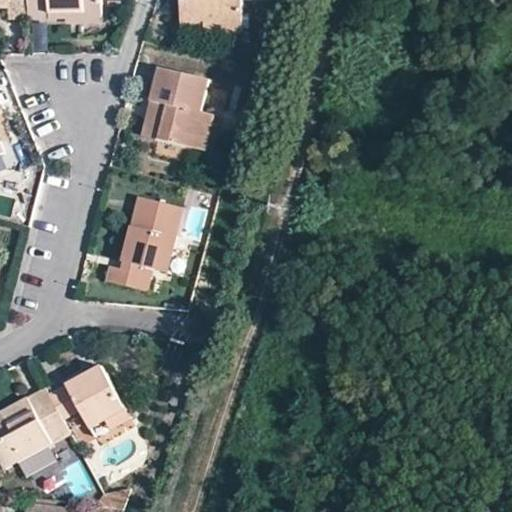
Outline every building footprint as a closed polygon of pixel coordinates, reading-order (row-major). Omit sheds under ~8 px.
[(27,0),(7,0),(8,10),(8,20),(28,20),(27,0)] [(27,0),(28,20),(101,19),(100,0),(27,0)] [(191,0),(192,2),(182,2),(182,24),(205,25),(205,34),(243,34),(242,0),(191,0)] [(205,25),(182,24),(182,34),(205,34),(205,25)] [(160,69),(151,102),(160,103),(155,122),(147,120),(143,136),(207,151),(215,115),(203,113),(210,80),(160,69)] [(151,102),(147,120),(155,122),(160,103),(151,102)] [(0,120),(0,141),(3,148),(10,145),(0,120)] [(123,261),(158,270),(168,273),(184,209),(139,198),(123,261)] [(158,270),(123,261),(121,270),(145,276),(142,290),(152,293),(158,270)] [(145,276),(121,270),(111,267),(106,281),(142,290),(145,276)] [(101,366),(83,376),(86,383),(105,373),(101,366)] [(67,385),(50,394),(64,420),(82,412),(92,430),(127,412),(105,373),(86,383),(83,376),(67,385)] [(0,456),(8,471),(54,445),(72,435),(64,420),(50,394),(47,388),(28,398),(32,405),(23,410),(19,403),(0,413),(0,456)] [(32,405),(28,398),(19,403),(23,410),(32,405)] [(106,494),(96,508),(125,511),(132,489),(106,494)]
